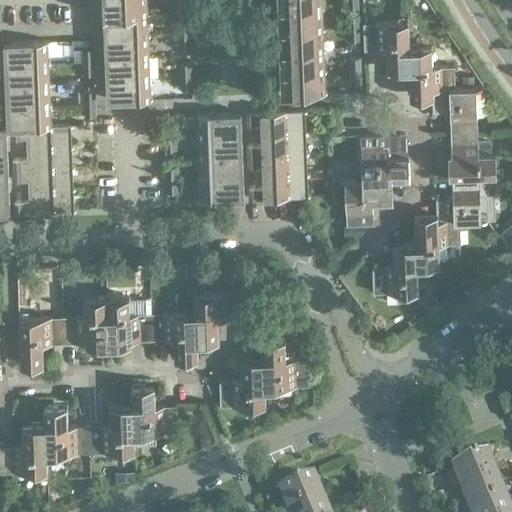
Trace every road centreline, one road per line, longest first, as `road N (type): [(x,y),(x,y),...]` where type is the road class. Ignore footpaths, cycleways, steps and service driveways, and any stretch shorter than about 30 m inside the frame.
road 1 (residential): [(320,280),(195,374),(107,373),(99,392),(14,394)]
road 2 (residential): [(361,95),(363,122),(419,122),(420,190),(320,280)]
road 3 (unclassified): [(114,511),(365,407)]
road 4 (residential): [(320,280),(275,236),(141,240)]
road 5 (unclassified): [(365,407),(511,295)]
road 6 (residential): [(14,394),(14,245)]
road 7 (unclassified): [(365,407),(320,280)]
road 8 (residential): [(14,245),(141,240)]
road 9 (residential): [(141,240),(131,116)]
